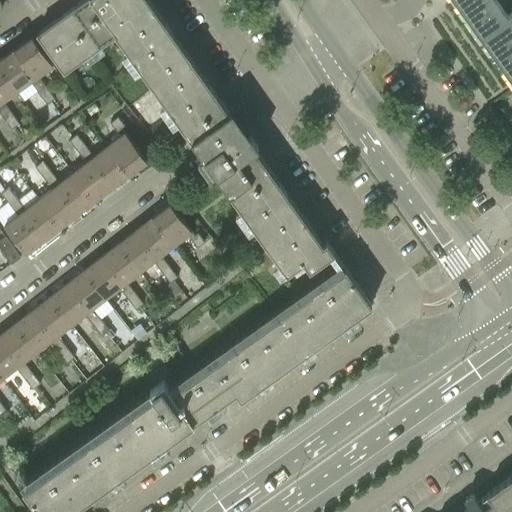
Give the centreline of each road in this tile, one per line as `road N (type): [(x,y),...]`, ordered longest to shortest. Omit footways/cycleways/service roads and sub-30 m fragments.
road 1 (residential): [(126,511),(413,301),(268,93)]
road 2 (residential): [(0,298),(268,93)]
road 3 (secondary): [(495,323),(215,511)]
road 4 (tertiary): [(311,62),(495,323)]
road 5 (tertiary): [(511,291),(332,47)]
road 6 (secondary): [(270,511),(511,349)]
road 7 (residential): [(511,211),(374,17)]
road 8 (residential): [(359,511),(511,400)]
